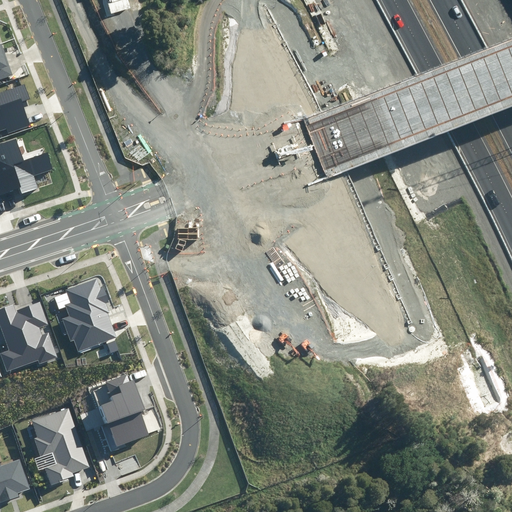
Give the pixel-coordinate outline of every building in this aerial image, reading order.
[(109,0),(113,12),(131,7),(129,0),(109,0)] [(108,37),(84,41),(88,69),(113,66),(108,37)] [(0,78),(12,74),(0,40),(0,78)] [(0,130),(4,129),(6,133),(29,125),(21,102),(30,99),(24,84),(0,92),(0,130)] [(17,137),(0,143),(0,194),(19,188),(21,194),(37,188),(33,176),(54,169),(48,151),(24,159),(17,137)] [(69,316),(63,319),(70,339),(74,338),(79,351),(117,337),(105,304),(110,302),(104,287),(100,289),(97,280),(66,291),(71,303),(65,306),(69,316)] [(13,305),(0,309),(0,323),(9,350),(0,353),(7,372),(38,361),(40,366),(58,360),(48,332),(41,334),(39,327),(47,324),(40,303),(15,312),(13,305)] [(145,409),(134,381),(128,383),(126,376),(93,388),(99,404),(91,407),(108,451),(151,435),(142,410),(145,409)] [(90,466),(68,410),(35,423),(40,438),(37,439),(43,455),(53,451),(57,462),(44,467),(51,485),(75,476),(74,473),(90,466)] [(0,464),(0,503),(0,504),(19,497),(18,494),(31,490),(20,459),(1,466),(0,464)]
